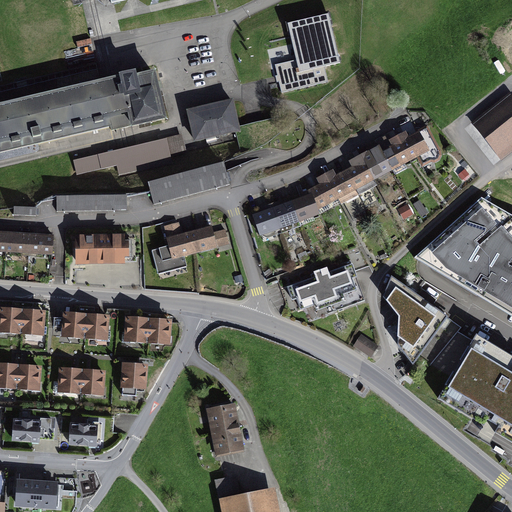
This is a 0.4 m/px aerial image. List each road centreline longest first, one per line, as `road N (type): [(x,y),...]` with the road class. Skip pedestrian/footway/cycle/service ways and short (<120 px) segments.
road 1 (residential): [(382,380),(389,362),(375,285),(511,164)]
road 2 (residential): [(230,197),(145,220),(0,223)]
road 3 (residential): [(207,309),(0,292)]
road 4 (residential): [(403,119),(320,165),(230,197)]
road 5 (residential): [(207,309),(120,469)]
road 6 (residential): [(511,487),(382,380)]
road 7 (residential): [(382,380),(326,345),(256,317)]
road 8 (unknown): [(511,82),(458,131),(488,182)]
road 9 (residential): [(256,317),(258,294),(230,197)]
road 10 (residential): [(120,469),(0,461)]
